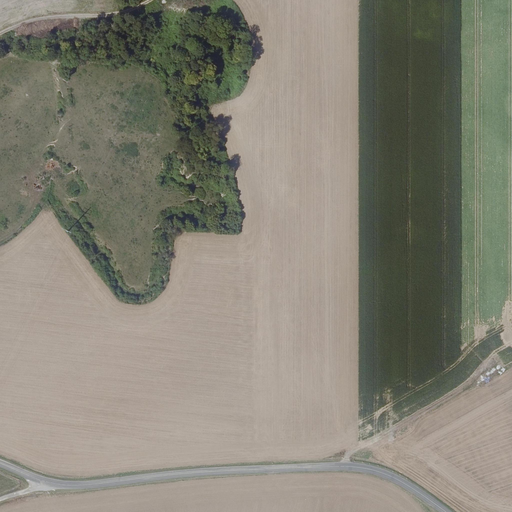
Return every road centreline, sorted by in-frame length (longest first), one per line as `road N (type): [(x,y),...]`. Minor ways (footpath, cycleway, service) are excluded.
road 1 (tertiary): [(445,511),(385,473),(351,466),(73,485),(0,463)]
road 2 (track): [(338,466),(511,362)]
road 3 (track): [(0,34),(152,0)]
